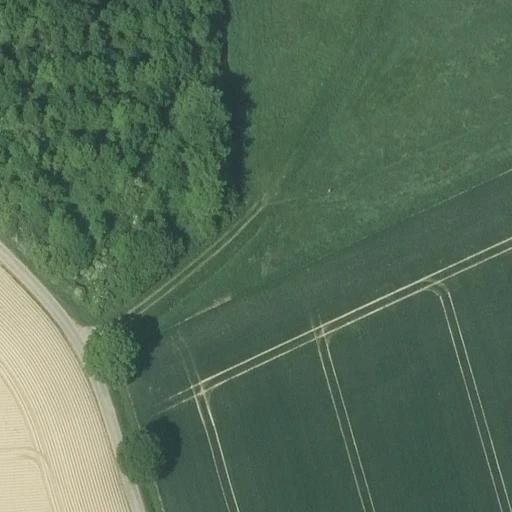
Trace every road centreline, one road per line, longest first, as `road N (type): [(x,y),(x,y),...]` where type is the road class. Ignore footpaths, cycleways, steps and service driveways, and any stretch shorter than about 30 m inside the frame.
road 1 (track): [(86,350),(270,194),(372,0)]
road 2 (unclassified): [(0,247),(36,280),(86,350),(136,511)]
